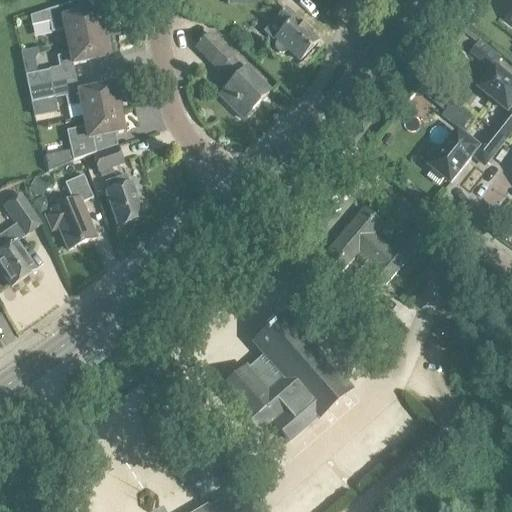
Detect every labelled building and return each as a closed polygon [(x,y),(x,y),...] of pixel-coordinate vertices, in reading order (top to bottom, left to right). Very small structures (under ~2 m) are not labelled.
[(65,32),(68,44),(102,37),(97,14),(67,20),(64,8),(41,15),(30,18),(32,29),(49,25),(51,35),(65,32)] [(284,56),(288,53),(300,64),(318,45),(310,38),(311,36),(285,12),(276,21),(285,29),(275,41),(277,43),(274,47),(275,52),(279,56),(284,56)] [(233,59),(211,36),(196,51),(218,74),(221,72),(234,85),(220,99),(242,122),(268,96),(246,73),(244,74),(231,61),(233,59)] [(102,37),(68,44),(70,56),(57,59),(59,69),(72,67),(73,67),(107,60),(102,37)] [(501,60),(481,44),(473,53),(493,70),(501,60)] [(509,114),(494,133),(506,142),(511,134),(511,83),(497,72),(481,92),(509,114)] [(25,78),(28,91),(52,86),(49,73),(25,78)] [(55,100),(52,86),(28,91),(31,105),(55,100)] [(83,118),(118,111),(113,88),(79,96),(65,99),(67,109),(81,107),(83,118)] [(446,114),(464,129),(473,118),(454,103),(446,114)] [(118,111),(83,118),(86,129),(66,133),(73,163),(115,149),(112,136),(123,134),(118,111)] [(451,185),(475,157),(486,166),(506,142),(494,133),(479,151),(459,135),(432,170),(451,185)] [(94,158),(100,178),(125,170),(118,150),(94,158)] [(138,205),(132,186),(128,175),(102,184),(117,229),(144,220),(142,214),(143,212),(141,205),(138,205)] [(83,178),(65,186),(72,204),(52,213),(53,216),(46,219),(52,233),(59,230),(68,252),(82,247),(82,246),(95,240),(80,206),(93,201),(83,178)] [(25,192),(39,200),(46,187),(32,180),(25,192)] [(0,242),(6,251),(0,254),(0,272),(11,289),(36,272),(16,244),(41,227),(21,198),(4,209),(17,227),(8,233),(0,238),(0,242)] [(363,211),(330,250),(348,266),(358,254),(369,263),(383,246),(373,237),(382,227),(363,211)] [(390,252),(383,246),(369,263),(376,269),(361,286),(376,298),(422,244),(407,231),(390,252)] [(326,292),(348,266),(330,250),(308,277),(326,292)] [(241,418),(243,416),(258,433),(270,422),(289,443),(317,419),(319,421),(351,393),(286,317),(253,346),(263,357),(249,371),(246,368),(218,392),(241,418)]
